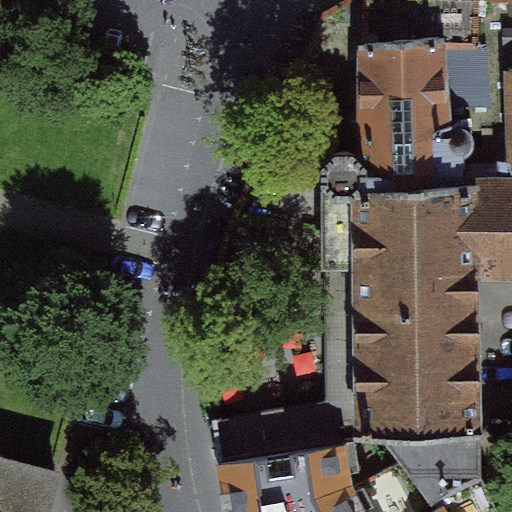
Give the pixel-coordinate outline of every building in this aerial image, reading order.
[(479,46),(481,0),(368,0),(368,175),(364,168),(358,161),(350,158),(341,159),(334,163),(329,170),(328,178),(332,187),(338,194),(328,194),(331,269),(344,269),(359,268),(360,281),(364,438),(385,434),(406,461),(433,498),(450,490),(431,468),(461,468),(480,468),(477,274),(464,177),(464,160),(471,151),(470,136),(462,129),(449,129),(442,46),(479,46)] [(511,177),(464,177),(477,274),(511,273),(511,177)] [(344,269),(331,269),(331,404),(217,421),(220,462),(343,441),(364,438),(360,281),(359,268),(344,269)] [(350,485),(343,441),(220,462),(228,511),(437,511),(442,509),(433,498),(406,461),(353,489),(350,485)] [(0,511),(52,511),(63,472),(0,455),(0,511)] [(450,490),(465,483),(461,468),(431,468),(450,490)] [(499,511),(483,475),(465,483),(450,490),(433,498),(442,509),(437,511),(499,511)]
